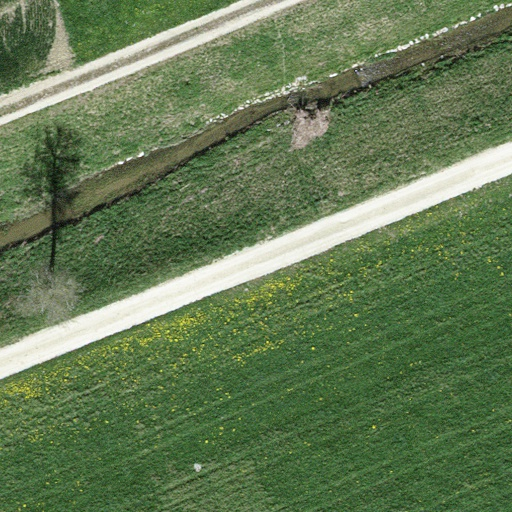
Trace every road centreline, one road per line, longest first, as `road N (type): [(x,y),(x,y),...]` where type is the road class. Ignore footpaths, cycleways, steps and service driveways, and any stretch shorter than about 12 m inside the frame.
road 1 (track): [(511,156),(0,362)]
road 2 (track): [(0,114),(272,0)]
